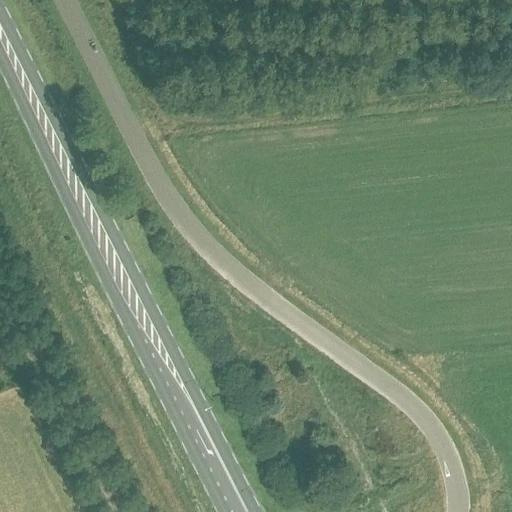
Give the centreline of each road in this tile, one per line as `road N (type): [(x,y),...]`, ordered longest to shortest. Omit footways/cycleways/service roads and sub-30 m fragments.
road 1 (unclassified): [(496,511),(495,433),(473,385),(431,349),(306,307),(228,267),(151,172),(63,0)]
road 2 (primary): [(0,31),(53,139),(131,265),(239,395)]
